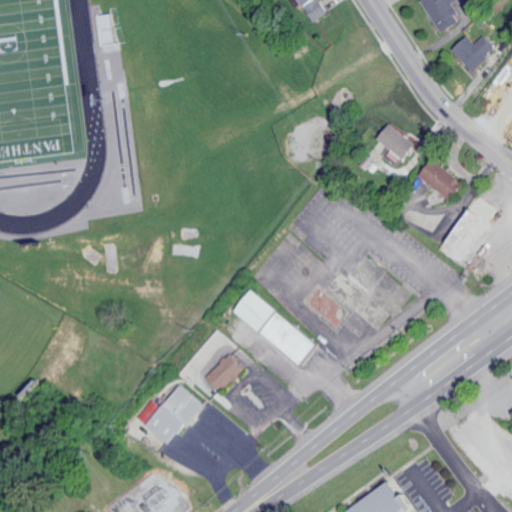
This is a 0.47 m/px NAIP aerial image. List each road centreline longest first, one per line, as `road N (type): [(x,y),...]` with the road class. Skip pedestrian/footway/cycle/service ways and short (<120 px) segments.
road 1 (primary): [(511,284),(256,504)]
road 2 (primary): [(256,504),(431,399),(511,339)]
road 3 (residential): [(511,172),(425,93),(363,0)]
